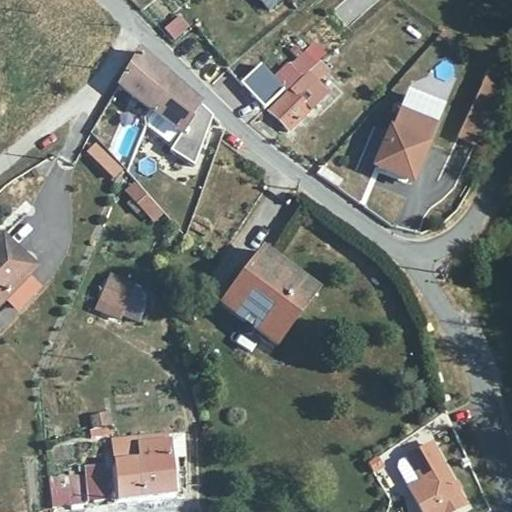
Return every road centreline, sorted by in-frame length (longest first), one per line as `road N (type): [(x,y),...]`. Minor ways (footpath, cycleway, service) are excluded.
road 1 (residential): [(111,0),(293,172),(412,267)]
road 2 (residential): [(412,267),(470,352),(504,480),(499,511)]
road 3 (residential): [(412,267),(462,230),(511,135)]
